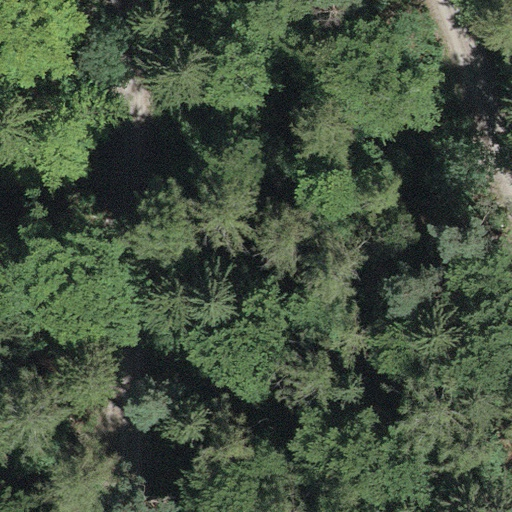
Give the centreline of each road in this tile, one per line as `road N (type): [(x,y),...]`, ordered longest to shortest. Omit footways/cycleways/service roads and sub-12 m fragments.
road 1 (track): [(132,511),(137,104),(111,0)]
road 2 (track): [(430,0),(445,72),(511,194)]
